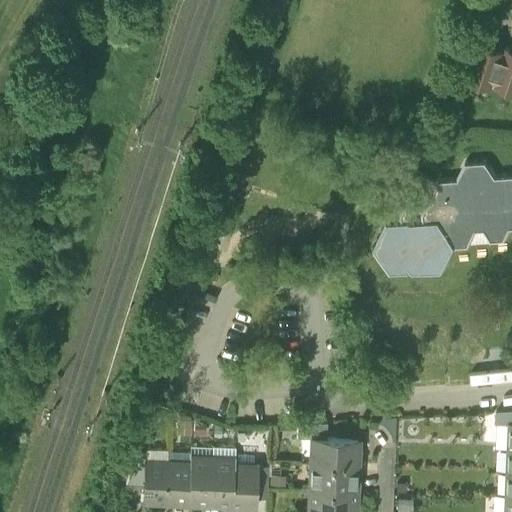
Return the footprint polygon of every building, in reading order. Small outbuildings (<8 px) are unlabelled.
[(500,33),(488,29),(481,53),(492,57),(500,33)] [(511,58),(511,37),(500,33),(492,57),(511,62),(511,58)] [(466,100),(454,138),(481,147),(483,143),(508,151),(511,138),(511,110),(493,104),(491,108),(466,100)] [(511,251),(502,237),(484,238),(473,223),(453,225),(444,242),(426,243),(417,260),(422,269),(416,272),(412,278),(413,284),(395,286),(381,312),(398,337),(427,335),(441,310),(455,309),(463,294),(470,294),(477,304),(492,303),(497,292),(505,291),(511,301),(511,251)] [(243,309),(246,287),(226,285),(224,307),(243,309)] [(511,473),(483,475),(482,489),(498,489),(499,488),(511,488),(511,473)] [(335,502),(336,486),(306,488),(306,501),(321,502),(335,502)] [(511,511),(511,488),(499,488),(498,489),(497,511),(511,511)] [(366,511),(367,504),(335,502),(321,502),(320,511),(366,511)]
